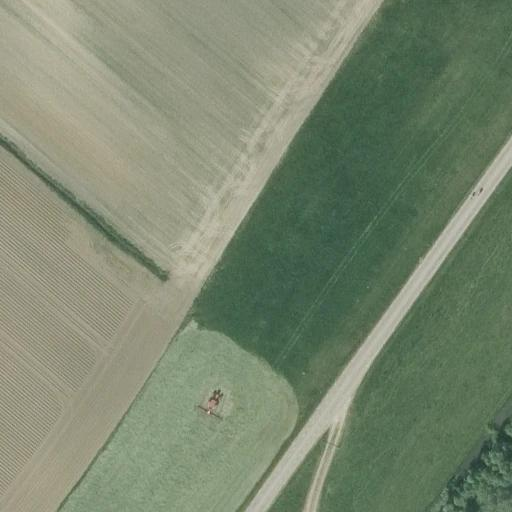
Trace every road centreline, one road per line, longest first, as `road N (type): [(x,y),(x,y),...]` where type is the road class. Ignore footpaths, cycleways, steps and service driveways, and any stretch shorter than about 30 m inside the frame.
road 1 (track): [(134,511),(511,12)]
road 2 (unclassified): [(260,511),(511,169)]
